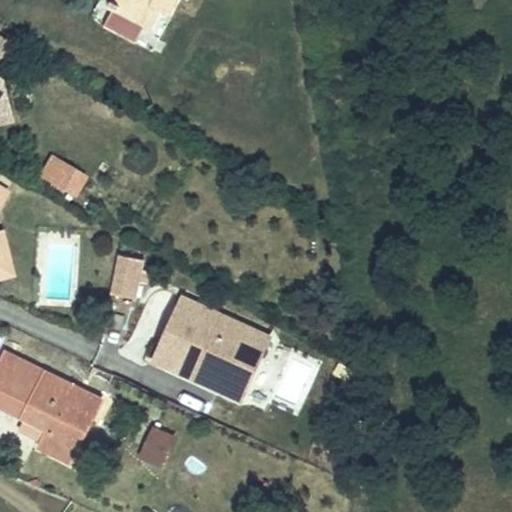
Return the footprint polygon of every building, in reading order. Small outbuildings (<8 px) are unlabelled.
[(126,0),(116,18),(146,35),(153,38),(164,19),(173,24),(185,0),(126,0)] [(146,35),(116,18),(107,34),(138,52),(146,35)] [(0,122),(9,119),(0,89),(0,49),(8,46),(4,38),(0,35),(0,122)] [(78,193),(87,167),(47,154),(38,179),(78,193)] [(0,182),(0,276),(21,274),(12,229),(2,232),(0,226),(8,210),(4,194),(7,187),(0,182)] [(17,192),(7,187),(4,194),(8,210),(17,192)] [(138,297),(150,258),(119,249),(108,289),(138,297)] [(244,401),(275,329),(179,289),(149,361),(244,401)] [(4,356),(2,361),(99,404),(100,401),(4,356)] [(99,404),(2,361),(0,365),(0,404),(39,422),(29,445),(71,461),(99,404)] [(160,432),(183,443),(186,436),(163,425),(160,432)] [(174,465),(183,443),(160,432),(150,455),(174,465)]
